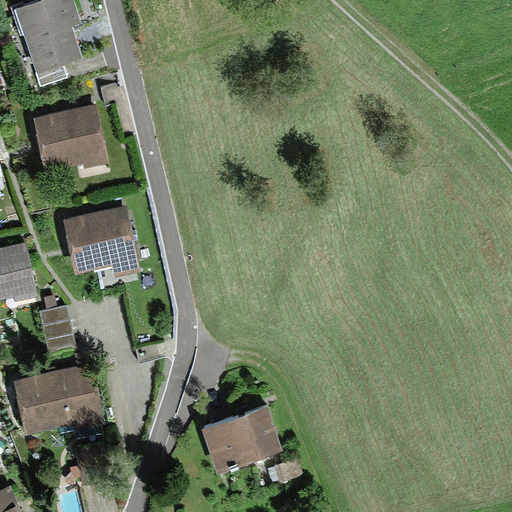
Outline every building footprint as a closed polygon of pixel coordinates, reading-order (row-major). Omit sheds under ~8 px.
[(71,0),(51,0),(17,12),(39,73),(65,64),(80,59),(69,28),(80,24),(71,0)] [(65,64),(39,73),(43,85),(68,77),(65,64)] [(65,114),(35,121),(48,172),(86,162),(89,174),(110,169),(94,106),(65,114)] [(95,214),(65,221),(77,272),(116,263),(119,275),(139,270),(124,207),(95,214)] [(0,249),(0,298),(13,296),(14,301),(36,297),(25,244),(0,249)] [(66,305),(42,310),(51,347),(74,341),(66,305)] [(55,375),(14,385),(26,435),(76,423),(79,436),(105,430),(90,367),(55,375)] [(244,413),(205,427),(219,469),(281,448),(267,406),(244,413)] [(103,443),(76,447),(82,481),(108,477),(103,443)] [(18,511),(16,506),(10,489),(0,492),(0,511),(18,511)]
